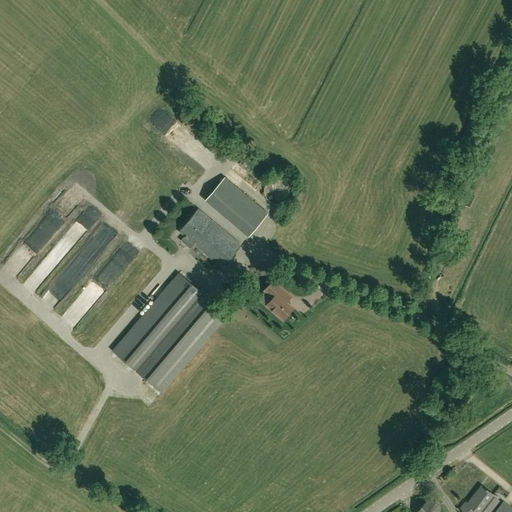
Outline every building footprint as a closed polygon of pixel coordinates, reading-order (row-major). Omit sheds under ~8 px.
[(243,166),(239,169),(244,177),(248,173),(243,166)] [(205,201),(247,240),(267,214),(225,177),(205,201)] [(199,209),(180,231),(186,237),(182,241),(189,247),(190,245),(192,247),(195,244),(222,268),(241,246),(199,209)] [(85,238),(98,220),(89,214),(76,232),(85,238)] [(113,350),(133,368),(162,393),(228,315),(199,290),(179,272),(113,350)] [(293,297),(284,290),(274,281),(265,291),(273,298),(267,306),(283,320),(294,308),(288,303),(293,297)] [(488,511),(497,501),(498,501),(494,498),(495,497),(488,491),(488,490),(486,489),(486,490),(482,486),(468,504),(466,503),(460,510),(462,511),(461,511),(488,511)] [(427,501),(417,511),(439,511),(438,510),(439,509),(438,505),(435,503),(431,503),(431,504),(427,501)] [(511,511),(511,508),(503,501),(494,511),(511,511)]
